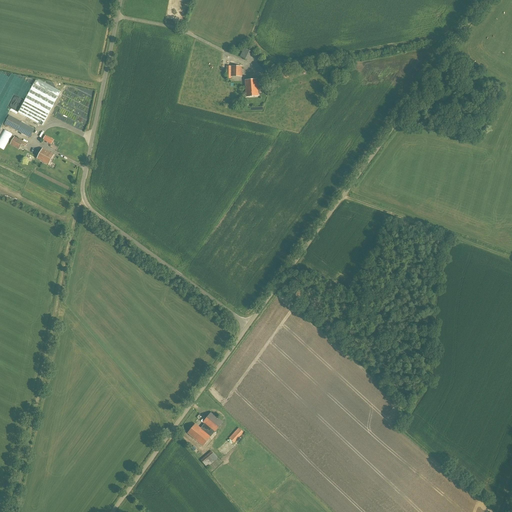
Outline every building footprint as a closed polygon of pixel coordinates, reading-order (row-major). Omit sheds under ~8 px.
[(240,57),(247,61),(251,52),(244,48),(240,57)] [(242,77),(242,66),(227,66),(226,79),(231,79),(231,77),(242,77)] [(0,128),(10,110),(7,108),(14,94),(25,100),(19,113),(42,125),(57,97),(34,84),(33,86),(11,74),(0,95),(0,128)] [(257,80),(245,80),(246,97),(258,96),(257,80)] [(4,124),(30,138),(35,129),(9,115),(4,124)] [(73,121),(72,127),(83,129),(83,126),(86,126),(87,120),(82,119),(82,118),(76,117),(75,121),(73,121)] [(0,140),(0,141),(2,143),(0,147),(0,148),(5,151),(12,133),(4,130),(0,140)] [(43,140),(51,145),(54,140),(46,135),(43,140)] [(15,136),(10,145),(19,150),(22,145),(26,147),(27,144),(15,136)] [(37,158),(43,162),(46,157),(44,156),(46,151),(43,149),(37,158)] [(46,157),(43,162),(49,165),(54,155),(46,151),(44,156),(46,157)] [(202,423),(204,424),(215,432),(223,422),(211,412),(202,423)] [(210,437),(200,428),(195,424),(188,433),(203,446),(210,437)] [(204,424),(200,428),(210,437),(215,432),(204,424)] [(229,438),(234,443),(244,432),(239,428),(229,438)] [(201,460),(207,467),(217,459),(211,451),(201,460)]
